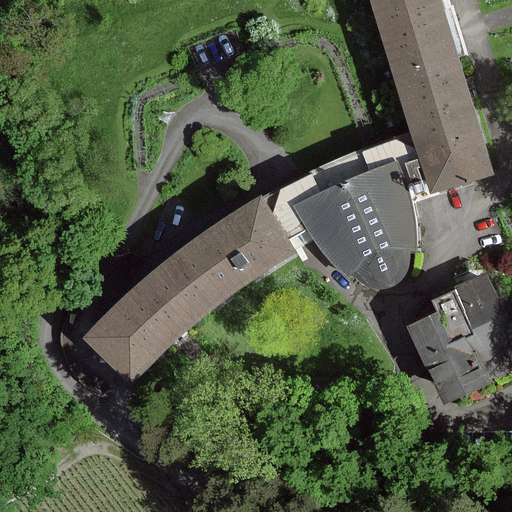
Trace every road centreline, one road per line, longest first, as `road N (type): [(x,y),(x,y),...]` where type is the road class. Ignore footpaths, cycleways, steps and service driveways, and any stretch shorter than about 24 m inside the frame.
road 1 (unclassified): [(0,101),(35,149),(62,214),(53,334),(61,367),(224,511)]
road 2 (track): [(183,475),(164,480),(116,451),(89,449),(0,505)]
